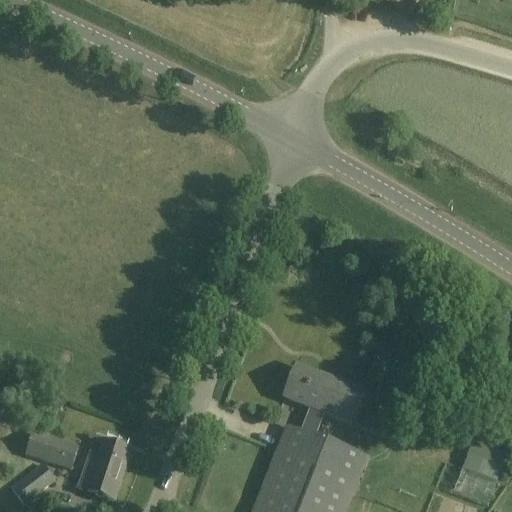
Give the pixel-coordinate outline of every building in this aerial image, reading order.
[(363,394),(296,368),(284,400),(310,410),(300,434),(289,430),(256,511),(344,511),(365,460),(315,440),(325,416),(351,426),(363,394)] [(79,449),(33,434),(25,458),(71,474),(79,449)] [(131,452),(103,442),(98,457),(91,454),(78,491),(114,503),(131,452)] [(469,456),(456,495),(494,506),(506,468),(469,456)] [(55,484),(42,466),(11,490),(24,508),(55,484)]
